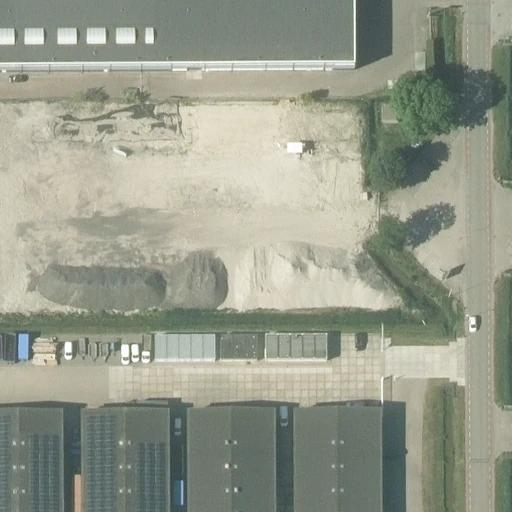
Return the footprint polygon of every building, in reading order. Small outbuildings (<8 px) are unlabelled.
[(0,0),(0,72),(353,70),(352,0),(0,0)] [(388,83),(388,93),(397,93),(398,83),(388,83)] [(397,108),(381,108),(381,124),(397,124),(397,108)] [(328,206),(328,143),(145,144),(145,206),(328,206)] [(0,310),(156,311),(156,277),(33,277),(33,166),(0,166),(0,310)] [(265,362),(327,362),(327,337),(265,338),(265,362)] [(146,338),(147,362),(206,362),(206,338),(146,338)] [(220,362),(257,362),(257,338),(220,338),(220,362)] [(167,511),(168,414),(146,414),(82,415),(82,511),(167,511)] [(274,511),(274,414),(252,414),(188,414),(188,511),(274,511)] [(380,511),(380,414),(358,414),(294,414),(294,511),(380,511)] [(61,511),(61,415),(40,415),(0,415),(0,511),(61,511)]
